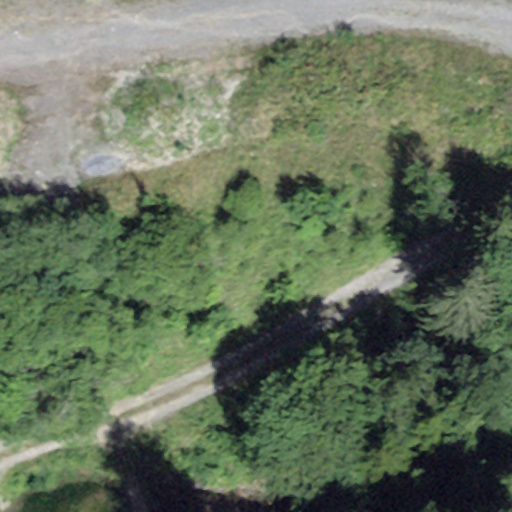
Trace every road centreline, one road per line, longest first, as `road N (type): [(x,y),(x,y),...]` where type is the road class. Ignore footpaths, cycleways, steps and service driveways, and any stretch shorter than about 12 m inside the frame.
road 1 (track): [(0,458),(208,380),(511,199)]
road 2 (track): [(0,42),(297,6),(511,21)]
